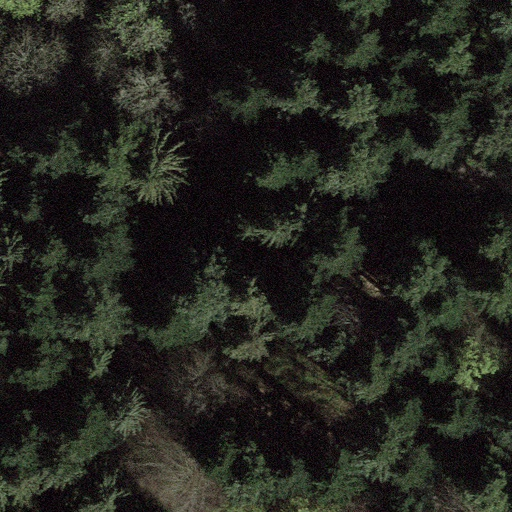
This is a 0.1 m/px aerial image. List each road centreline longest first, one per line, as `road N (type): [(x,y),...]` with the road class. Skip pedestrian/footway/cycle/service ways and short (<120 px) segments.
road 1 (track): [(511,180),(332,151),(0,54)]
road 2 (track): [(439,511),(464,421),(511,336)]
